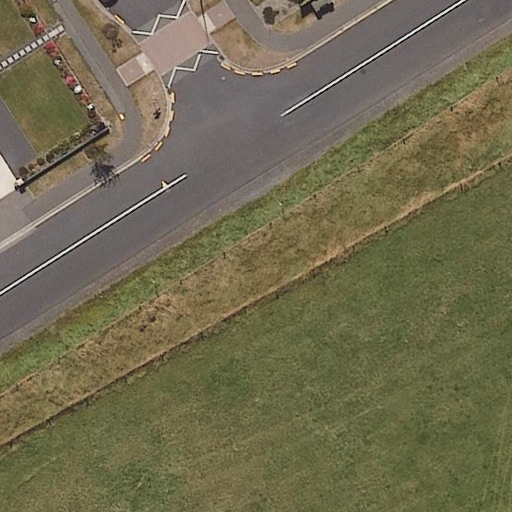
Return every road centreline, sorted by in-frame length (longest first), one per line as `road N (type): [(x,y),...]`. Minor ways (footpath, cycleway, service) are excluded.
road 1 (residential): [(0,291),(240,134)]
road 2 (residential): [(240,134),(455,0)]
road 3 (residential): [(240,134),(151,0)]
